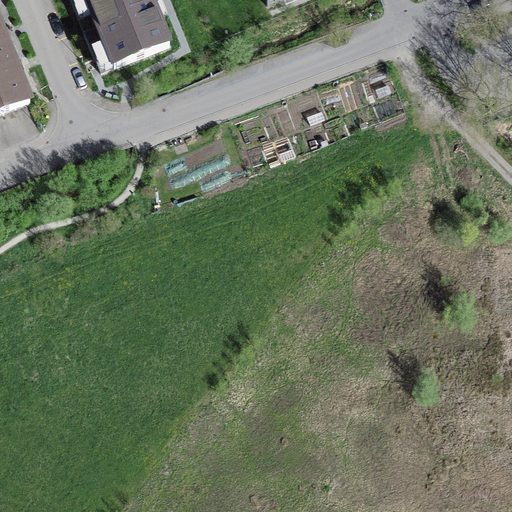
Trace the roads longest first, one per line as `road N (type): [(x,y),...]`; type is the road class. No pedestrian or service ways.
road 1 (residential): [(87,146),(402,22)]
road 2 (track): [(389,28),(428,99),(511,180)]
road 3 (residential): [(24,0),(87,146)]
